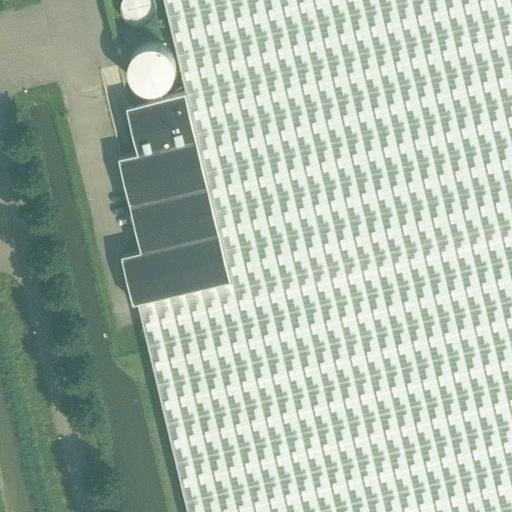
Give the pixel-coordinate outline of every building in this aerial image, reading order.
[(189,511),(511,511),(511,0),(165,0),(187,89),(128,103),(134,126),(184,114),(190,138),(139,150),(120,154),(142,248),(123,253),(128,272),(127,272),(134,300),(139,299),(189,511)] [(142,24),(148,21),(153,17),(155,11),(156,5),(155,0),(154,0),(122,0),(121,3),(121,9),(123,15),(126,19),(129,21),(135,24),(142,24)] [(125,43),(134,41),(131,29),(122,31),(125,43)] [(159,86),(163,84),(169,79),(172,75),(174,70),(175,63),(173,55),(170,51),(167,47),(160,43),(152,42),(147,43),(142,44),(136,49),(133,53),(131,58),(130,63),(130,68),(132,75),(137,81),(141,84),(146,86),(154,87),(159,86)] [(134,126),(139,150),(190,138),(184,114),(134,126)]
